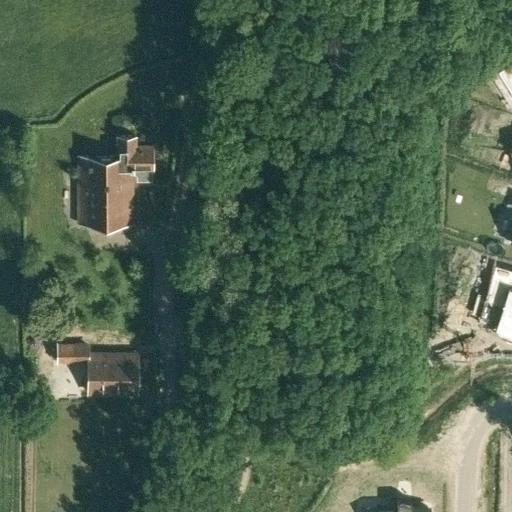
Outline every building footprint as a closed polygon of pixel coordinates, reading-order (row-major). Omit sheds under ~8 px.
[(509,72),(503,76),(511,91),(511,61),(505,66),(509,72)] [(117,135),(117,157),(78,157),(78,222),(132,222),(132,172),(135,173),(135,179),(151,179),(151,145),(135,144),(135,135),(117,135)] [(511,267),(494,263),(476,322),(494,328),(493,330),(498,331),(496,336),(511,341),(511,267)] [(137,353),(88,352),(88,392),(136,392),(137,353)] [(427,511),(428,507),(417,506),(417,505),(411,505),(411,503),(397,502),(396,510),(379,509),(379,511),(427,511)]
